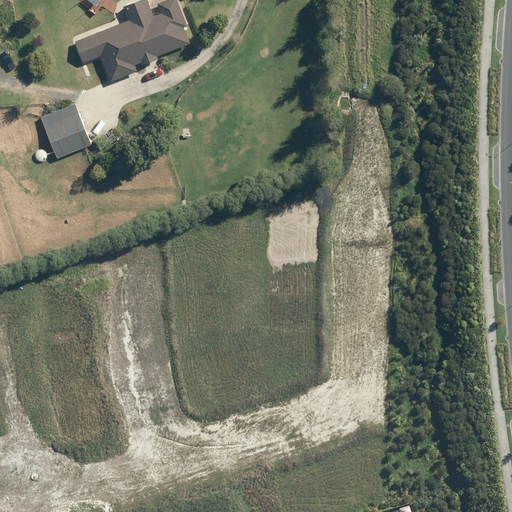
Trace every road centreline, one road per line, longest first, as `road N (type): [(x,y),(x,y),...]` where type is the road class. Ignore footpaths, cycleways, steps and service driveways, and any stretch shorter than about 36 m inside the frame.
road 1 (residential): [(164,466),(332,412),(352,389),(358,177)]
road 2 (residential): [(511,40),(511,292)]
road 3 (residential): [(131,247),(133,376),(164,466)]
road 4 (track): [(358,177),(360,0)]
road 5 (track): [(102,100),(203,53),(240,0)]
road 6 (residential): [(42,505),(0,375)]
road 7 (residential): [(42,505),(164,466)]
